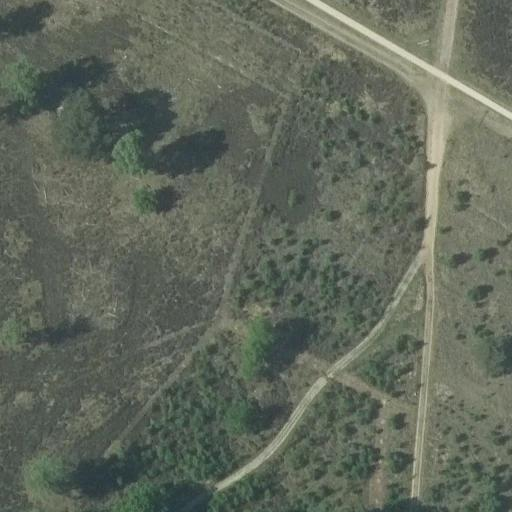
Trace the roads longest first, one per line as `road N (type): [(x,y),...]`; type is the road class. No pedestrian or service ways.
road 1 (track): [(188,511),(252,465),(333,367),(425,311)]
road 2 (track): [(425,311),(440,98)]
road 3 (track): [(411,511),(425,311)]
road 4 (track): [(281,0),(440,98)]
